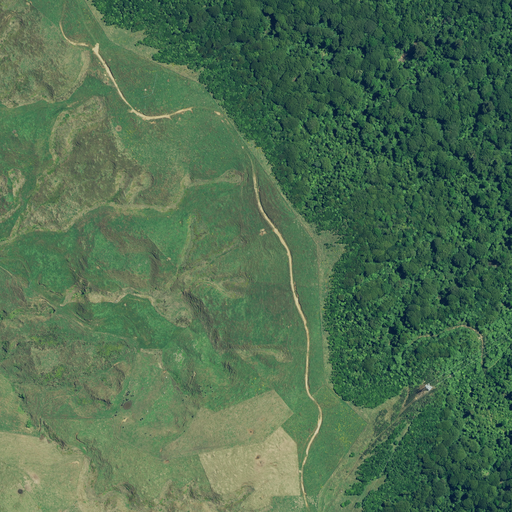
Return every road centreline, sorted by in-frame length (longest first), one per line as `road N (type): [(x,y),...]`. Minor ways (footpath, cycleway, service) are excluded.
road 1 (track): [(64,0),(61,29),(94,53),(135,112),(154,119),(211,112),(251,158),(258,199),(284,242),(308,333),(306,380),(320,415),(304,459),(309,511)]
road 2 (track): [(511,339),(485,368),(476,331),(461,326),(404,349),(397,363),(419,403),(352,511)]
road 3 (track): [(0,261),(33,291),(47,321),(28,382),(27,416),(0,446)]
